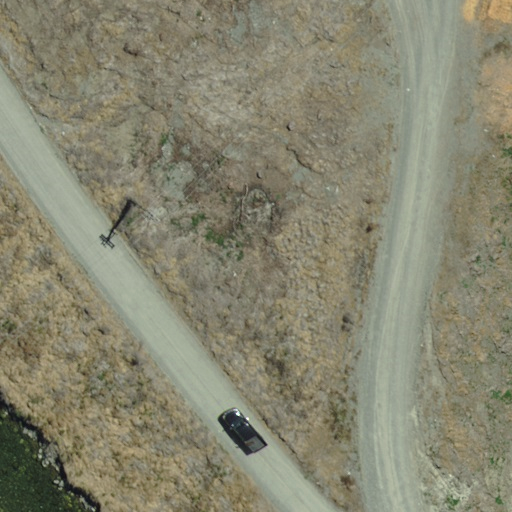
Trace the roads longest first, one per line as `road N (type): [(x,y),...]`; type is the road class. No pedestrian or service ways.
road 1 (track): [(371,511),(358,471),(374,269),(423,18)]
road 2 (track): [(292,511),(217,443),(0,149)]
